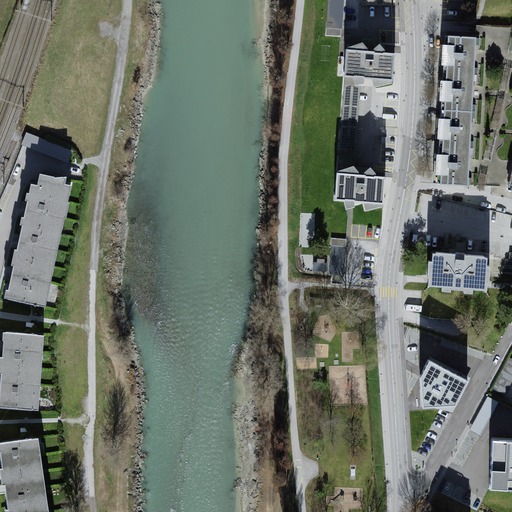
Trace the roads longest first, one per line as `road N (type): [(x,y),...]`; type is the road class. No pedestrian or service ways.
road 1 (residential): [(406,183),(388,291),(400,491)]
road 2 (residential): [(511,334),(433,476),(400,491)]
road 3 (residential): [(412,0),(406,183)]
